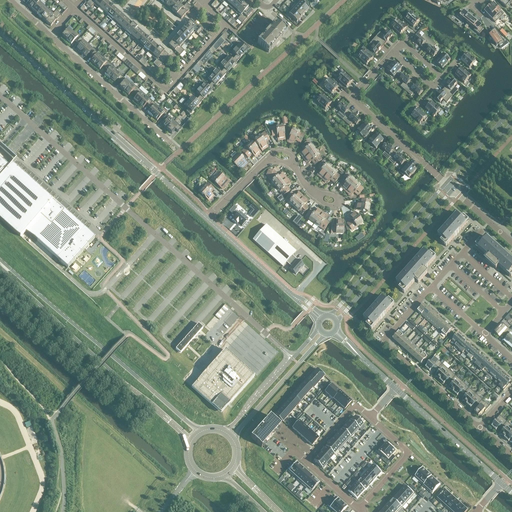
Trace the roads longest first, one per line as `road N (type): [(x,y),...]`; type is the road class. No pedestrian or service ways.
road 1 (unclassified): [(0,95),(292,357)]
road 2 (unclassified): [(206,218),(0,33)]
road 3 (secondary): [(201,430),(0,259)]
road 4 (secondary): [(0,266),(189,443)]
road 5 (residential): [(204,4),(225,25),(166,91),(73,8)]
road 6 (residential): [(479,427),(383,341),(431,287)]
road 7 (residential): [(393,53),(352,98),(446,183)]
road 8 (tertiary): [(335,321),(453,189)]
road 9 (tertiary): [(446,183),(330,316)]
road 10 (residential): [(368,416),(354,403),(304,461),(358,509)]
road 11 (residential): [(51,36),(170,143)]
road 12 (unclassified): [(321,317),(206,218)]
road 13 (tertiary): [(232,439),(325,333)]
road 14 (tertiary): [(500,482),(395,388)]
road 15 (residential): [(358,509),(409,452),(368,416)]
